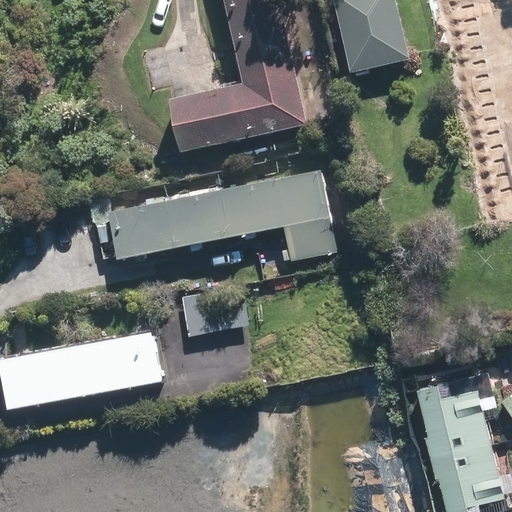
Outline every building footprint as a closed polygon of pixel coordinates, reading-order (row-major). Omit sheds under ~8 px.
[(180,153),(306,125),(278,0),(222,0),(241,84),(169,100),(180,153)] [(331,0),(349,74),(409,60),(395,0),(331,0)] [(337,253),(322,171),(109,211),(118,257),(136,254),(138,261),(148,259),(147,252),(191,244),(192,250),(204,248),(202,242),(246,234),(247,240),(257,238),(256,232),(287,226),(293,261),(337,253)] [(190,334),(253,323),(246,283),(183,294),(190,334)] [(510,332),(508,318),(485,322),(488,337),(510,332)] [(0,361),(8,409),(163,381),(155,332),(0,359),(0,361)] [(387,366),(351,373),(365,443),(401,435),(387,366)] [(444,391),(440,377),(419,383),(451,511),(474,511),(471,500),(508,491),(480,382),(444,391)] [(511,387),(500,395),(511,412),(511,387)] [(207,439),(0,481),(0,511),(43,511),(255,468),(243,410),(202,419),(207,439)]
